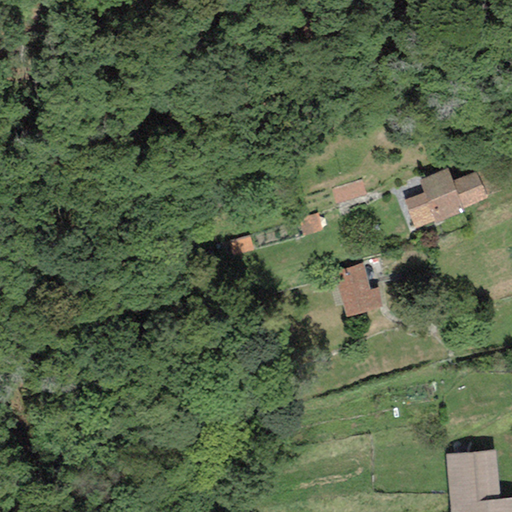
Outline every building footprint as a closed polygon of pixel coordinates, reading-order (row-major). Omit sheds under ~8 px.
[(447,170),(419,181),(424,193),(404,200),(415,228),(433,221),(435,224),(464,213),(462,208),(452,182),(447,170)] [(476,172),(452,182),(462,208),(486,198),(476,172)] [(331,189),(335,203),(365,195),(361,181),(331,189)] [(362,263),(333,274),(346,318),(382,308),(378,289),(370,291),(362,263)] [(495,451),(445,455),(450,511),(511,511),(511,499),(500,501),(495,451)]
